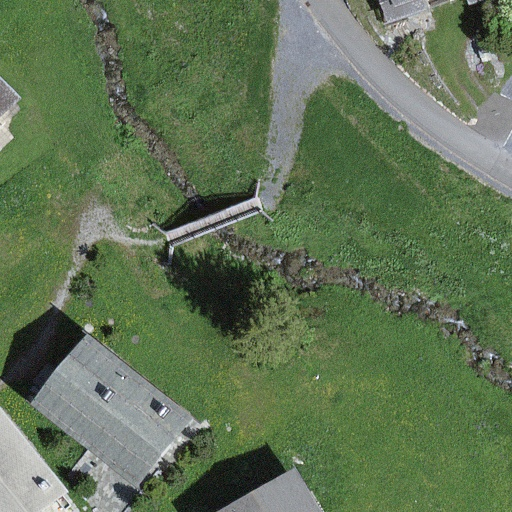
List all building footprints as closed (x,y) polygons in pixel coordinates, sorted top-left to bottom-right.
[(381,0),(387,17),(445,0),(381,0)] [(0,70),(0,112),(21,92),(0,70)] [(96,324),(37,393),(145,483),(204,413),(96,324)] [(7,394),(0,399),(0,511),(36,511),(76,481),(7,394)] [(341,511),(313,460),(217,511),(341,511)]
